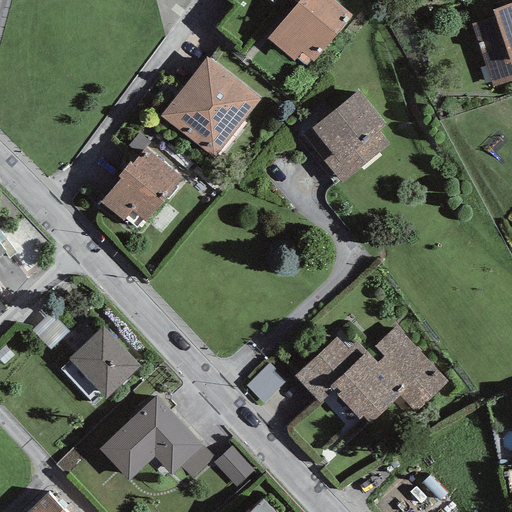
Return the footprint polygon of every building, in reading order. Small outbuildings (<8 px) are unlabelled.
[(347,9),(335,0),(295,0),(271,33),(308,61),(347,9)] [(499,18),(480,25),(501,84),(511,80),(511,7),(497,13),(499,18)] [(257,94),(205,54),(160,112),(211,153),(257,94)] [(385,121),(357,87),(303,131),(342,179),(388,142),(377,127),(385,121)] [(182,173),(147,143),(100,197),(136,227),(182,173)] [(0,253),(12,244),(0,228),(0,253)] [(102,323),(70,353),(107,393),(140,363),(102,323)] [(336,332),(293,371),(319,398),(336,382),(339,386),(335,389),(359,414),(363,411),(370,418),(395,394),(401,401),(404,399),(415,410),(447,380),(395,325),(376,343),(385,352),(378,359),(355,335),(347,343),(336,332)] [(272,365),(250,391),(269,407),(291,382),(272,365)] [(219,453),(154,389),(98,445),(134,481),(160,454),(178,472),(183,466),(195,478),(219,453)] [(235,449),(220,464),(242,488),(257,473),(235,449)] [(439,500),(410,468),(372,503),(380,511),(415,511),(424,504),(429,509),(439,500)] [(68,511),(45,490),(23,511),(68,511)] [(278,511),(262,494),(241,511),(278,511)]
